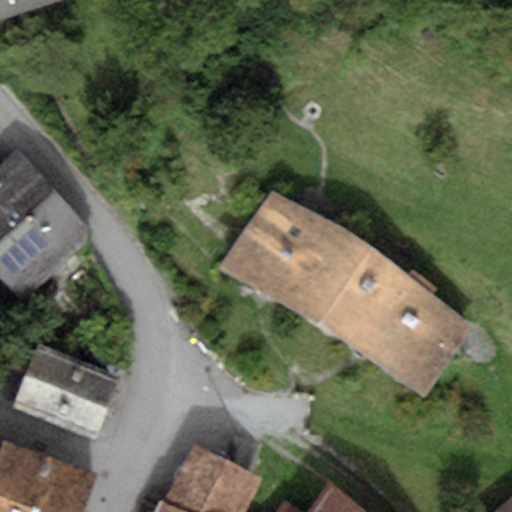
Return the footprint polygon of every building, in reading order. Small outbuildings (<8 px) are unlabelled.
[(0,0),(0,18),(55,0),(0,0)] [(94,235),(17,150),(0,165),(0,274),(24,299),(94,235)] [(373,245),(272,193),(219,267),(322,323),(423,398),(472,325),(373,245)] [(120,378),(37,344),(14,402),(96,435),(120,378)] [(82,511),(96,474),(4,441),(1,452),(0,454),(0,511),(82,511)] [(245,511),(263,478),(194,444),(159,511),(245,511)] [(359,511),(329,485),(311,511),(359,511)] [(511,511),(511,495),(493,511),(511,511)] [(304,511),(287,499),(277,511),(304,511)]
